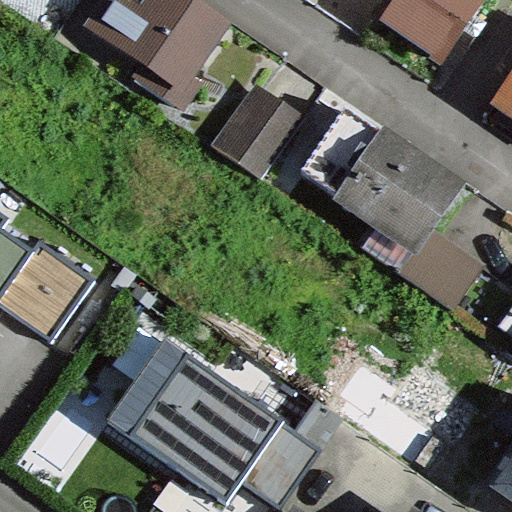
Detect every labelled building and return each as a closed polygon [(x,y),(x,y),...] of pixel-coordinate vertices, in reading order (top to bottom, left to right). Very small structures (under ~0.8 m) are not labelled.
[(182,86),(188,78),(222,28),(180,0),(116,0),(98,27),(148,62),(182,86)] [(386,0),(376,16),(411,40),(443,61),(484,0),(386,0)] [(197,84),(188,78),(182,86),(148,62),(138,77),(181,107),(197,84)] [(511,79),(496,102),(504,108),(497,118),(511,128),(511,79)] [(260,92),(218,149),(261,180),(303,122),(260,92)] [(386,217),(422,241),(429,231),(458,189),(399,147),(346,111),(303,173),(380,226),(386,217)] [(363,250),(399,274),(422,241),(386,217),(380,226),(363,250)] [(422,241),(399,274),(452,311),(481,268),(429,231),(422,241)] [(0,300),(5,294),(32,255),(0,232),(0,300)] [(32,255),(5,294),(58,331),(92,283),(39,245),(32,255)] [(51,341),(58,331),(5,294),(0,300),(0,304),(23,321),(51,341)] [(511,313),(502,328),(511,335),(511,313)] [(241,481),(281,509),(321,453),(165,344),(111,422),(175,466),(226,502),(241,481)] [(329,405),(360,426),(383,393),(391,399),(400,387),(362,360),(329,405)] [(360,426),(411,463),(434,430),(391,399),(383,393),(360,426)] [(492,487),(511,500),(511,418),(505,428),(511,432),(511,453),(490,485),(492,487)] [(434,430),(411,463),(430,477),(454,444),(434,430)] [(511,511),(511,500),(492,487),(475,511),(511,511)]
